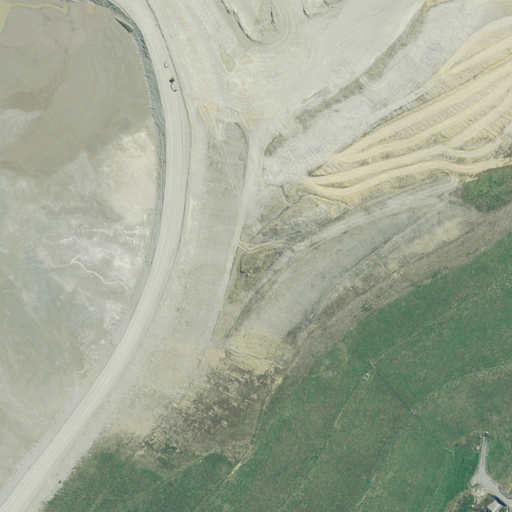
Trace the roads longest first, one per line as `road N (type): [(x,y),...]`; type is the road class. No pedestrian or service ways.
road 1 (track): [(145,0),(179,71),(183,155),(163,283),(126,354),(13,511)]
road 2 (track): [(179,0),(229,94),(290,71),(323,40),(344,0)]
road 3 (track): [(229,94),(254,105),(318,88),(409,0)]
